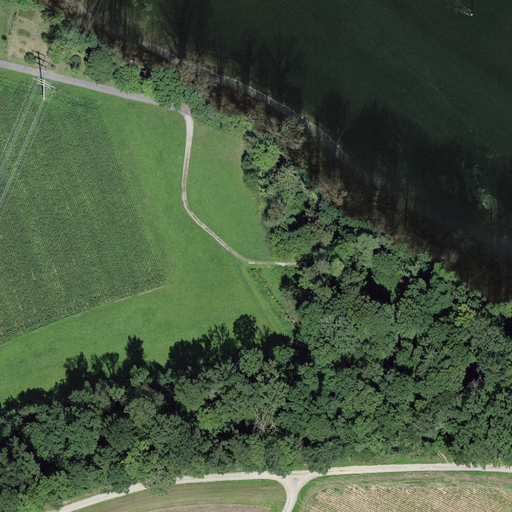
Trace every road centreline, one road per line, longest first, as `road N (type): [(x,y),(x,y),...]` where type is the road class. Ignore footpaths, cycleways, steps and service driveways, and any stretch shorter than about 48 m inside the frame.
road 1 (track): [(240,258),(186,201),(185,110),(0,62)]
road 2 (track): [(305,471),(182,477),(59,511)]
road 3 (track): [(456,465),(305,471)]
